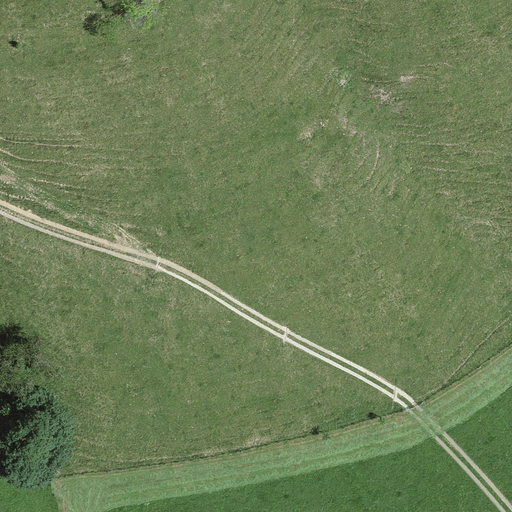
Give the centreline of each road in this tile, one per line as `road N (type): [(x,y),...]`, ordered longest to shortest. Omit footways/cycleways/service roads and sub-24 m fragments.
road 1 (track): [(0,204),(159,263),(390,390),(442,433),(508,511)]
road 2 (track): [(139,256),(105,225),(54,205),(0,169)]
